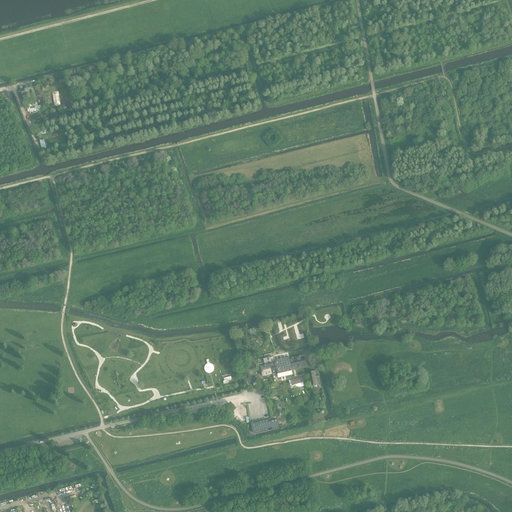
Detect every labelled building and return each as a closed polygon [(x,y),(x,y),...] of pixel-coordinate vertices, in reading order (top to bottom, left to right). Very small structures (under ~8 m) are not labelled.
[(36,103),(28,106),(30,115),(42,112),(41,108),(37,109),(36,103)] [(45,127),(35,129),(38,139),(47,136),(45,127)] [(274,364),(260,367),(262,376),(277,373),(277,374),(292,371),(291,370),(295,369),(293,359),(289,360),(289,359),(274,362),(274,364)] [(213,368),(213,367),(213,366),(212,366),(212,365),(211,365),(210,364),(209,364),(208,364),(207,365),(206,365),(206,366),(205,366),(205,367),(205,368),(205,369),(205,370),(205,371),(206,371),(206,372),(207,372),(208,372),(208,373),(209,373),(210,373),(210,372),(211,372),(212,372),(212,371),(213,371),(213,370),(213,369),(213,368)] [(310,374),(311,376),(310,377),(312,386),(320,384),(317,372),(310,374)] [(279,429),(277,420),(268,422),(267,420),(250,424),(252,433),(269,429),(270,431),(279,429)]
